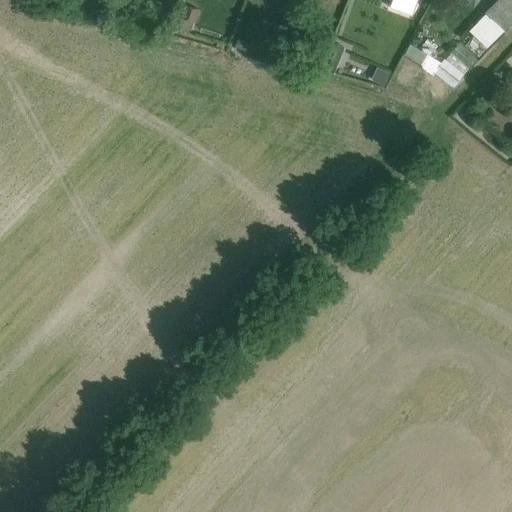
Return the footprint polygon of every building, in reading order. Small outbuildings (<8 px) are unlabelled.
[(463,0),(474,8),(480,0),(463,0)] [(511,0),(500,0),(486,13),(507,33),(511,27),(511,0)] [(476,35),(466,45),(480,57),(489,47),(476,35)] [(333,43),(323,69),(336,74),(346,48),(333,43)] [(411,45),(405,55),(425,68),(424,70),(434,76),(435,74),(442,63),(411,45)] [(452,54),(470,70),(478,61),(460,45),(452,54)] [(435,74),(454,89),(465,75),(445,60),(442,63),(435,74)] [(378,68),(372,81),(386,87),(391,74),(378,68)] [(429,90),(426,95),(439,103),(442,97),(443,98),(450,88),(433,78),(427,89),(429,90)]
